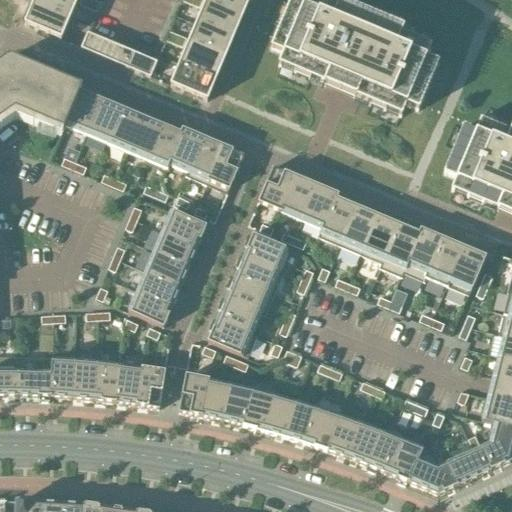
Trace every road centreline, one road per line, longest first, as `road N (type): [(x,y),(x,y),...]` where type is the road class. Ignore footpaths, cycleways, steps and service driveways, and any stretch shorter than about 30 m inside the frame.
road 1 (residential): [(511,253),(8,40)]
road 2 (secondary): [(353,511),(185,460),(0,446)]
